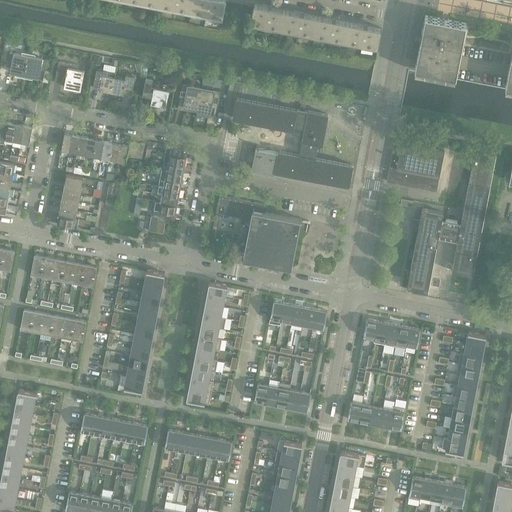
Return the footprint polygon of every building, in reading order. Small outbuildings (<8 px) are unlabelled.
[(189,0),(156,0),(156,5),(187,11),(189,0)] [(226,0),(189,0),(187,11),(223,18),(226,0)] [(250,23),(280,29),(284,9),(254,4),(250,23)] [(315,16),(284,9),(280,29),(312,35),(315,16)] [(459,62),(466,23),(425,15),(421,39),(418,54),(415,68),(456,76),(459,62)] [(347,22),(315,16),(312,35),(343,41),(347,22)] [(382,28),(347,22),(343,41),(378,48),(382,28)] [(25,75),(28,56),(27,55),(28,52),(23,51),(22,54),(14,53),(9,53),(7,67),(8,65),(11,66),(10,73),(25,75)] [(43,58),(28,56),(25,75),(39,78),(40,71),(44,72),(44,74),(47,60),(43,59),(43,58)] [(62,83),(62,80),(63,78),(66,78),(64,87),(81,90),(84,71),(78,69),(79,66),(59,62),(55,82),(62,83)] [(105,91),(112,92),(115,77),(104,75),(105,71),(97,69),(93,87),(100,89),(99,90),(105,91)] [(125,79),(115,77),(112,92),(118,93),(131,96),(134,84),(133,84),(134,76),(126,75),(125,79)] [(166,109),(169,91),(151,87),(153,80),(146,78),(143,94),(152,95),(151,104),(158,105),(158,108),(166,109)] [(185,107),(197,109),(201,88),(189,86),(183,84),(178,109),(184,110),(185,107)] [(213,91),(201,88),(197,109),(209,112),(209,115),(215,116),(220,92),(213,90),(213,91)] [(305,111),(305,107),(301,106),(300,110),(237,98),(233,118),(293,129),(294,126),(305,128),(299,155),(279,151),(279,153),(256,148),(257,146),(256,146),(251,169),(275,174),(275,171),(349,185),(353,165),(316,158),(318,144),(322,144),(327,119),(328,115),(308,111),(308,112),(305,111)] [(16,124),(8,122),(4,139),(12,141),(16,124)] [(23,125),(16,124),(12,141),(20,142),(23,125)] [(33,127),(23,125),(20,142),(29,144),(33,127)] [(61,150),(70,152),(73,135),(64,133),(61,150)] [(81,136),(73,135),(70,152),(77,153),(81,136)] [(88,138),(81,136),(77,153),(85,155),(88,138)] [(97,139),(88,138),(85,155),(93,157),(97,139)] [(104,141),(97,139),(93,157),(101,158),(104,141)] [(112,142),(104,141),(101,158),(109,160),(112,142)] [(121,144),(112,142),(109,160),(118,161),(121,144)] [(393,149),(387,181),(405,185),(436,191),(444,151),(401,143),(400,150),(393,149)] [(129,145),(121,144),(118,161),(126,163),(127,156),(129,149),(129,145)] [(187,157),(188,149),(171,145),(171,146),(167,145),(165,153),(187,157)] [(416,220),(414,230),(418,230),(410,272),(411,273),(408,288),(411,289),(428,292),(438,237),(458,241),(452,271),(453,271),(453,270),(472,274),(472,275),(473,275),(496,153),(475,149),(467,195),(461,226),(457,225),(457,221),(446,219),(445,223),(441,222),(443,213),(422,209),(420,221),(416,220)] [(185,165),(187,157),(165,153),(164,161),(185,165)] [(0,161),(0,170),(14,173),(15,164),(0,161)] [(184,174),(185,165),(164,161),(162,169),(184,174)] [(182,182),(184,174),(162,169),(161,178),(182,182)] [(14,173),(0,170),(0,178),(12,181),(14,173)] [(66,174),(65,183),(82,186),(84,178),(66,174)] [(12,181),(0,178),(0,186),(11,189),(12,181)] [(181,189),(182,182),(161,178),(159,185),(181,189)] [(98,181),(95,197),(100,198),(103,182),(98,181)] [(82,186),(65,183),(63,191),(81,194),(82,186)] [(179,197),(181,189),(159,185),(158,193),(162,194),(179,197)] [(11,189),(0,186),(0,194),(9,197),(11,189)] [(81,194),(63,191),(62,198),(79,201),(81,194)] [(9,197),(0,194),(0,203),(8,205),(9,197)] [(178,205),(179,197),(162,194),(160,202),(178,205)] [(263,212),(264,205),(266,205),(267,205),(219,196),(216,213),(242,218),(242,216),(252,218),(261,220),(263,212)] [(79,201),(62,198),(60,206),(78,209),(79,201)] [(412,207),(413,201),(401,199),(400,205),(412,207)] [(176,214),(178,205),(160,202),(156,201),(154,209),(159,210),(159,211),(161,211),(175,214),(176,214)] [(78,209),(60,206),(59,215),(76,218),(78,209)] [(173,224),(175,214),(161,211),(160,218),(166,219),(165,223),(173,224)] [(291,268),(298,229),(299,225),(300,220),(302,221),(302,220),(263,212),(261,220),(252,218),(244,257),(242,256),(242,257),(290,266),(290,268),(291,268)] [(78,219),(76,218),(59,215),(57,223),(74,227),(74,226),(77,227),(78,219)] [(15,251),(4,249),(1,268),(11,270),(15,251)] [(31,274),(42,276),(45,257),(35,255),(31,274)] [(56,259),(45,257),(42,276),(52,278),(56,259)] [(66,261),(56,259),(52,278),(62,280),(66,261)] [(76,263),(66,261),(62,280),(72,282),(76,263)] [(86,265),(76,263),(72,282),(82,284),(86,265)] [(97,267),(86,265),(82,284),(93,286),(97,267)] [(165,273),(147,269),(147,271),(145,280),(162,284),(164,274),(165,274),(165,273)] [(160,294),(162,284),(145,280),(143,291),(160,294)] [(225,296),(227,286),(227,285),(210,282),(207,293),(225,296)] [(158,305),(160,294),(143,291),(141,302),(158,305)] [(223,306),(225,296),(207,293),(205,303),(223,306)] [(281,321),(284,303),(273,301),(270,319),(281,321)] [(156,316),(158,305),(141,302),(139,312),(156,316)] [(221,317),(223,306),(205,303),(203,314),(221,317)] [(292,323),(295,305),(284,303),(281,321),(292,323)] [(302,325),(306,307),(295,305),(292,323),(302,325)] [(313,327),(316,309),(306,307),(302,325),(313,327)] [(24,309),(21,328),(31,331),(35,311),(24,309)] [(324,329),(327,311),(316,309),(313,327),(324,329)] [(45,313),(35,311),(31,331),(41,333),(45,313)] [(154,326),(156,316),(139,312),(137,323),(154,326)] [(55,315),(45,313),(41,333),(51,334),(55,315)] [(224,329),(226,318),(221,317),(203,314),(201,325),(219,328),(224,329)] [(65,317),(55,315),(51,334),(62,336),(65,317)] [(76,319),(65,317),(62,336),(72,338),(76,319)] [(86,321),(76,319),(72,338),(83,341),(86,321)] [(374,339),(378,321),(366,319),(363,337),(374,339)] [(385,341),(388,323),(378,321),(374,339),(385,341)] [(152,337),(154,326),(137,323),(135,334),(152,337)] [(395,343),(399,325),(388,323),(385,341),(395,343)] [(217,338),(219,328),(201,325),(199,335),(217,338)] [(405,349),(406,345),(410,327),(399,325),(395,343),(395,347),(405,349)] [(417,347),(421,330),(410,327),(406,345),(417,347)] [(483,346),(485,336),(486,336),(486,335),(469,332),(466,343),(483,346)] [(150,348),(152,337),(135,334),(133,344),(150,348)] [(220,350),(222,339),(217,338),(199,335),(197,346),(215,350),(220,350)] [(481,357),(483,346),(466,343),(464,353),(481,357)] [(148,358),(150,348),(133,344),(131,355),(148,358)] [(213,359),(215,350),(197,346),(195,356),(213,359)] [(479,367),(481,357),(464,353),(460,353),(458,363),(479,367)] [(146,369),(148,358),(131,355),(129,366),(146,369)] [(216,372),(218,361),(218,360),(213,359),(195,356),(193,367),(211,371),(216,372)] [(477,378),(479,367),(458,363),(456,374),(460,375),(477,378)] [(144,380),(146,369),(129,366),(126,376),(144,380)] [(209,381),(211,371),(193,367),(191,377),(209,381)] [(475,388),(477,378),(460,375),(458,385),(475,388)] [(124,386),(124,387),(142,391),(142,389),(144,380),(126,376),(125,386),(124,386)] [(212,392),(214,382),(214,381),(209,381),(191,377),(189,388),(212,392)] [(287,407),(290,389),(291,385),(279,382),(279,387),(275,405),(287,407)] [(265,403),(269,385),(257,383),(254,401),(265,403)] [(473,399),(475,388),(458,385),(454,384),(452,395),(456,396),(473,399)] [(275,405),(279,387),(269,385),(265,403),(275,405)] [(209,403),(212,392),(189,388),(187,399),(209,403)] [(37,392),(19,389),(18,390),(19,390),(17,400),(34,403),(36,394),(37,392)] [(297,409),(300,391),(290,389),(287,407),(297,409)] [(308,411),(311,393),(300,391),(297,409),(308,411)] [(471,410),(473,399),(456,396),(454,407),(471,410)] [(32,414),(34,403),(17,400),(15,410),(32,414)] [(358,422),(362,404),(350,402),(347,419),(358,422)] [(369,424),(372,406),(362,404),(358,422),(369,424)] [(379,426),(383,408),(372,406),(369,424),(379,426)] [(401,430),(406,408),(394,406),(393,410),(390,428),(401,430)] [(469,420),(471,410),(454,407),(452,417),(469,420)] [(390,428),(393,410),(383,408),(379,426),(390,428)] [(30,425),(32,414),(15,410),(13,421),(30,425)] [(84,413),(80,431),(82,431),(91,433),(95,415),(85,413),(84,413)] [(105,417),(95,415),(91,433),(102,435),(105,417)] [(116,419),(105,417),(102,435),(113,437),(116,419)] [(467,431),(469,420),(452,417),(450,428),(467,431)] [(127,421),(116,419),(113,437),(124,439),(127,421)] [(28,435),(30,425),(13,421),(11,432),(28,435)] [(138,423),(127,421),(124,439),(134,441),(138,423)] [(134,441),(144,443),(145,443),(148,425),(147,425),(138,423),(134,441)] [(465,442),(467,431),(450,428),(448,438),(465,442)] [(168,429),(165,447),(166,447),(176,449),(179,431),(169,430),(169,429),(168,429)] [(190,433),(179,431),(176,449),(186,451),(190,433)] [(26,446),(28,435),(11,432),(9,443),(26,446)] [(201,436),(190,433),(186,451),(197,453),(201,436)] [(211,438),(201,436),(197,453),(208,455),(211,438)] [(222,440),(211,438),(208,455),(219,457),(222,440)] [(463,451),(465,442),(448,438),(444,438),(442,449),(463,453),(463,452),(463,451)] [(219,457),(228,459),(229,459),(233,442),(231,441),(231,442),(222,440),(219,457)] [(302,444),(284,440),(284,442),(282,451),(300,454),(302,445),(302,444)] [(24,457),(26,446),(9,443),(7,453),(24,457)] [(511,462),(511,450),(504,449),(502,459),(502,460),(511,462)] [(298,465),(300,454),(282,451),(280,462),(298,465)] [(360,467),(363,455),(341,451),(339,462),(356,466),(360,467)] [(22,467),(24,457),(7,453),(4,464),(22,467)] [(296,476),(298,465),(280,462),(278,472),(296,476)] [(354,476),(356,466),(339,462),(337,472),(354,476)] [(20,478),(22,467),(4,464),(2,475),(20,478)] [(294,486),(296,476),(278,472),(276,483),(294,486)] [(352,486),(354,476),(337,472),(335,483),(352,486)] [(18,489),(20,478),(2,475),(0,485),(18,489)] [(419,500),(420,496),(423,478),(412,476),(408,498),(419,500)] [(431,498),(434,481),(423,478),(420,496),(431,498)] [(441,500),(445,483),(434,481),(431,498),(441,500)] [(511,495),(511,483),(498,481),(498,482),(496,492),(511,495)] [(291,497),(294,486),(276,483),(274,494),(291,497)] [(350,497),(352,486),(335,483),(333,494),(350,497)] [(451,506),(455,485),(445,483),(441,500),(441,504),(451,506)] [(0,496),(16,499),(18,489),(0,485),(0,486),(0,496)] [(462,508),(466,487),(465,486),(455,485),(451,506),(462,508)] [(69,491),(65,509),(67,509),(76,510),(80,493),(70,491),(69,491)] [(511,506),(511,503),(511,495),(496,492),(494,503),(511,506)] [(87,511),(90,495),(80,493),(76,510),(84,511),(87,511)] [(289,508),(291,497),(274,494),(272,504),(289,508)] [(348,508),(350,497),(333,494),(331,504),(348,508)] [(98,511),(101,497),(90,495),(87,511),(98,511)] [(0,507),(14,510),(14,509),(16,499),(0,496),(0,507)] [(109,511),(112,499),(101,497),(98,511),(109,511)] [(120,511),(123,501),(112,499),(109,511),(120,511)] [(120,511),(131,511),(133,503),(132,503),(123,501),(120,511)] [(510,511),(511,506),(494,503),(492,511),(510,511)]
